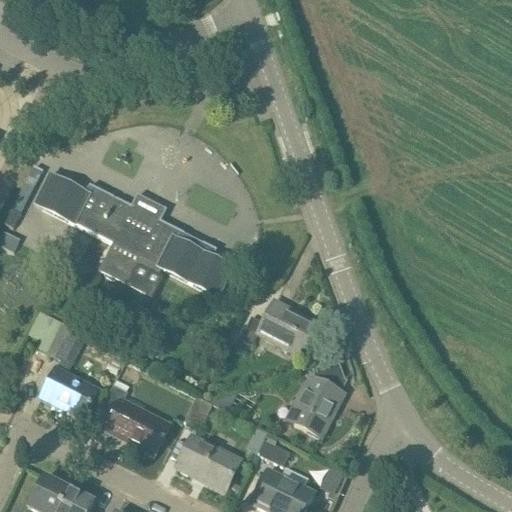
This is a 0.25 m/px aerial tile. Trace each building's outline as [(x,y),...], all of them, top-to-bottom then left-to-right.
[(58,0),(29,0),(28,3),(49,15),(58,0)] [(81,195),(50,180),(36,208),(75,228),(112,247),(98,275),(152,301),(162,280),(158,278),(160,274),(173,280),(174,278),(201,293),(201,294),(215,302),(231,269),(212,260),(215,253),(160,225),(166,213),(137,198),(131,209),(90,189),(81,195)] [(20,217),(11,213),(4,227),(13,231),(20,217)] [(20,243),(5,236),(4,238),(0,245),(0,249),(14,256),(20,243)] [(317,329),(273,306),(262,327),(251,321),(239,344),(252,350),(257,338),(288,354),(291,349),(303,355),(317,329)] [(87,339),(40,315),(27,339),(41,346),(38,352),(47,356),(47,357),(72,370),(87,339)] [(344,383),(338,364),(315,372),(318,379),(316,384),(311,381),(294,413),(300,416),(293,429),(320,442),(343,398),(337,395),(342,383),(344,383)] [(98,394),(55,373),(41,401),(83,423),(98,394)] [(127,396),(113,389),(99,417),(111,423),(106,435),(153,459),(169,429),(123,405),(127,396)] [(212,409),(196,401),(184,426),(200,434),(212,409)] [(240,466),(191,440),(176,471),(225,496),(240,466)] [(289,456),(264,444),(257,458),(282,471),(289,456)] [(330,470),(323,492),(340,497),(346,475),(330,470)] [(306,511),(314,498),(267,475),(251,507),(260,511),(306,511)] [(59,511),(69,493),(44,480),(28,511),(59,511)] [(69,493),(59,511),(90,511),(94,506),(69,493)]
